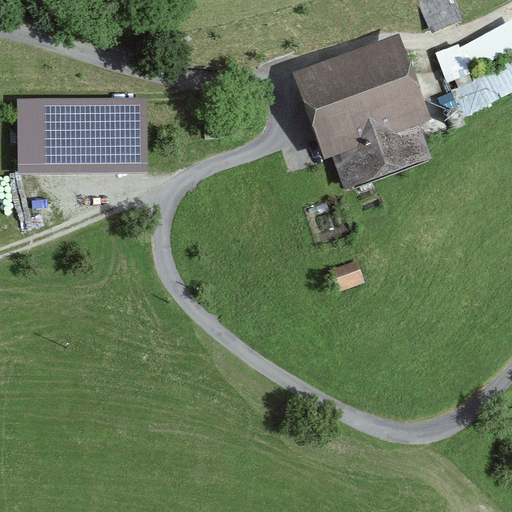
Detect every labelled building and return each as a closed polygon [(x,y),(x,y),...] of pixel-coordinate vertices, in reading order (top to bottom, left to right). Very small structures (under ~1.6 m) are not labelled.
[(511,19),(439,53),(467,114),(494,101),(479,67),(511,51),(511,19)] [(398,37),(293,75),(326,164),(333,161),(345,194),(431,162),(419,129),(431,125),(398,37)] [(20,171),(149,169),(148,96),(19,98),(20,171)] [(279,169),(209,181),(217,225),(287,213),(279,169)] [(341,286),(368,277),(363,263),(337,272),(341,286)]
